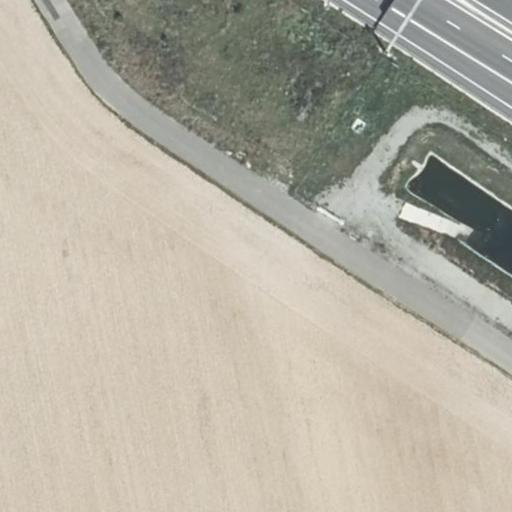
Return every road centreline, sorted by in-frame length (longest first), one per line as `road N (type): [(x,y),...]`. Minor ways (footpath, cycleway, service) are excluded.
road 1 (track): [(56,0),(137,119),(511,367)]
road 2 (trunk): [(360,0),(511,100)]
